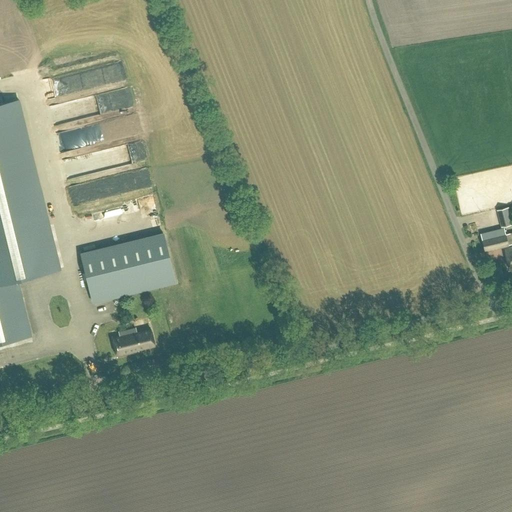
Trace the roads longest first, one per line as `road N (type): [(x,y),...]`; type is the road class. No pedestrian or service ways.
road 1 (tertiary): [(0,424),(490,304)]
road 2 (unclassified): [(490,304),(369,0)]
